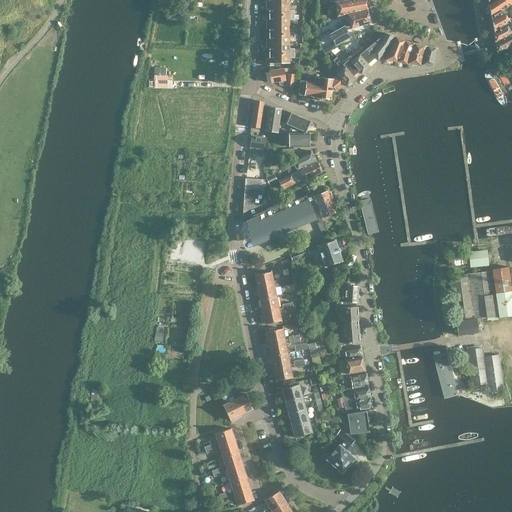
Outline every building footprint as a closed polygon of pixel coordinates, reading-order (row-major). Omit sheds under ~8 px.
[(328,0),(328,2),(334,1),(337,17),(347,15),(367,10),(368,0),(328,0)] [(511,0),(495,0),(488,5),(491,17),(502,11),(511,3),(511,0)] [(289,5),(265,5),(265,10),(269,10),(269,15),(289,15),(294,15),(294,10),(289,10),(289,5)] [(349,37),(346,30),(351,29),(371,23),(367,10),(347,15),(349,23),(339,26),(339,30),(331,34),(333,36),(331,37),(334,43),(322,50),(325,55),(331,51),(343,44),(341,41),(349,37)] [(502,11),(491,17),(494,32),(510,24),(502,11)] [(269,20),(265,20),(265,25),(289,25),(289,19),(298,19),(298,15),(294,15),(289,15),(269,15),(269,20)] [(510,24),(494,32),(495,41),(495,42),(511,33),(511,26),(511,24),(510,24)] [(289,25),(265,25),(265,29),(269,29),(269,34),(294,34),(294,29),(289,30),(289,25)] [(511,33),(495,42),(497,53),(505,49),(507,51),(511,50),(511,51),(511,33)] [(265,39),(265,44),(289,43),(289,39),(294,39),(294,34),(269,34),(269,39),(265,39)] [(393,37),(385,34),(365,50),(364,51),(363,51),(359,54),(352,60),(350,56),(347,58),(341,62),(341,63),(344,66),(345,66),(356,78),(370,66),(377,60),(389,45),(393,37)] [(395,37),(390,49),(385,59),(396,61),(400,52),(405,41),(395,37)] [(400,52),(396,61),(407,63),(413,44),(405,41),(400,52)] [(289,43),(265,44),(266,48),(269,48),(269,53),(294,53),(294,49),(289,49),(289,43)] [(413,44),(407,63),(420,65),(426,46),(413,44)] [(426,46),(420,65),(433,64),(437,48),(426,46)] [(361,47),(350,56),(352,60),(359,54),(363,51),(364,51),(361,47)] [(266,66),(268,65),(273,65),(273,63),(289,63),(289,58),(294,58),(299,58),(299,53),(294,53),(269,53),(269,58),(266,59),(266,66)] [(344,66),(341,63),(337,57),(333,60),(340,68),(336,72),(337,73),(336,74),(337,76),(347,86),(356,78),(345,66),(344,66)] [(154,68),(154,76),(166,76),(166,68),(154,68)] [(283,69),(269,71),(271,84),(280,82),(280,86),(289,86),(289,87),(293,87),(294,80),(294,76),(285,75),(283,69)] [(167,76),(166,76),(154,76),(154,89),(172,89),(172,81),(167,81),(167,76)] [(298,95),(304,96),(313,97),(312,99),(321,100),(321,98),(331,99),(332,91),(336,91),(345,84),(337,76),(334,79),(315,77),(306,76),(306,81),(300,81),(298,95)] [(492,77),(487,80),(497,98),(502,95),(492,77)] [(251,127),(260,128),(260,124),(264,125),(265,116),(262,115),(264,102),(254,101),(251,127)] [(281,109),(268,107),(265,131),(277,132),(281,109)] [(288,119),(286,124),(298,129),(305,132),(310,121),(291,113),(290,114),(288,114),(287,117),(288,119)] [(308,133),(289,133),(289,147),(308,147),(308,133)] [(266,137),(251,135),(249,148),(264,150),(266,137)] [(294,154),(293,149),(282,149),(284,157),(294,154)] [(291,161),(285,164),(290,174),(291,174),(292,174),(296,172),(302,169),(316,162),(311,151),(291,161)] [(296,172),(292,174),(294,180),(302,176),(304,181),(321,172),(316,162),(302,169),(296,172)] [(263,187),(277,181),(273,174),(270,175),(266,173),(266,180),(264,180),(263,187)] [(290,174),(278,180),(282,189),(296,183),(294,180),(292,174),(291,174),(290,174)] [(263,182),(245,181),(242,220),(243,220),(246,219),(247,221),(252,245),(315,218),(314,215),(319,213),(310,194),(294,201),(293,199),(295,198),(295,197),(262,211),(263,187),(264,180),(264,179),(263,179),(263,182)] [(316,189),(314,183),(303,188),(306,193),(316,189)] [(319,213),(321,218),(337,211),(328,191),(313,197),(311,193),(310,194),(319,213)] [(272,195),(266,198),(265,207),(275,203),(272,195)] [(370,202),(360,205),(368,234),(378,231),(370,202)] [(319,268),(341,260),(335,241),(318,246),(322,259),(317,260),(319,268)] [(289,254),(291,258),(292,261),(310,254),(307,247),(289,254)] [(448,255),(448,265),(469,264),(470,268),(488,266),(487,250),(468,252),(468,254),(448,255)] [(491,271),(498,316),(498,317),(511,315),(511,293),(508,267),(491,270),(491,271)] [(271,272),(254,275),(257,287),(288,281),(287,278),(277,280),(275,271),(271,272)] [(498,316),(491,271),(449,277),(456,322),(479,319),(498,316)] [(310,284),(307,273),(300,275),(303,285),(310,284)] [(288,281),(257,287),(259,300),(276,296),(274,287),(288,284),(288,281)] [(342,290),(336,305),(341,305),(341,304),(354,304),(354,302),(357,303),(358,286),(355,286),(349,286),(345,285),(345,290),(342,290)] [(276,296),(259,300),(262,312),(279,308),(276,296)] [(341,305),(336,305),(335,306),(336,312),(341,312),(342,318),(344,317),(344,325),(358,324),(358,321),(357,307),(353,307),(352,305),(354,305),(354,304),(341,304),(341,305)] [(279,308),(262,312),(264,324),(281,321),(279,313),(283,312),(283,311),(293,309),(293,306),(282,307),(279,308)] [(481,332),(479,319),(456,322),(458,335),(478,332),(481,332)] [(359,329),(358,324),(344,325),(345,333),(343,333),(343,339),(337,340),(338,346),(344,345),(344,343),(360,342),(359,329)] [(269,344),(285,341),(289,340),(299,338),(299,335),(288,337),(285,338),(283,328),(266,332),(269,344)] [(155,333),(154,340),(162,342),(163,334),(155,333)] [(285,341),(269,344),(271,356),(287,353),(286,344),(289,343),(300,341),(299,338),(289,340),(285,341)] [(315,343),(308,344),(307,345),(310,358),(311,357),(319,355),(320,355),(319,350),(317,351),(316,345),(315,343)] [(466,350),(467,350),(472,386),(487,384),(488,393),(503,391),(498,354),(483,356),(482,347),(481,345),(466,348),(466,350)] [(360,346),(344,349),(338,351),(339,356),(345,355),(345,357),(346,359),(346,360),(362,357),(360,346)] [(445,351),(434,354),(445,395),(456,393),(445,351)] [(287,353),(271,356),(273,368),(304,362),(304,359),(293,361),(293,359),(289,360),(287,353)] [(319,355),(311,357),(313,365),(321,363),(319,355)] [(346,359),(338,361),(341,376),(347,374),(365,371),(364,366),(362,357),(346,360),(346,359)] [(304,362),(273,368),(276,381),(292,378),(291,370),(294,370),(294,368),(300,367),(305,366),(304,362)] [(366,374),(350,377),(345,377),(346,385),(351,384),(352,389),(368,386),(366,374)] [(299,384),(281,389),(285,402),(302,397),(299,384)] [(369,388),(353,391),(354,396),(349,397),(349,396),(342,397),(343,403),(370,397),(369,388)] [(245,394),(234,400),(241,415),(253,409),(245,394)] [(302,397),(285,402),(288,413),(306,408),(302,397)] [(370,397),(343,403),(344,407),(345,409),(347,414),(353,413),(351,406),(355,405),(357,411),(372,408),(370,397)] [(234,400),(223,405),(230,421),(241,415),(234,400)] [(306,408),(288,413),(291,425),(309,420),(306,408)] [(353,413),(347,414),(348,425),(367,422),(366,411),(353,413)] [(309,420),(291,425),(294,437),(312,433),(309,420)] [(344,423),(339,430),(346,434),(348,435),(354,440),(355,440),(354,438),(352,434),(369,432),(367,422),(348,425),(344,423)] [(231,429),(215,434),(219,446),(235,441),(231,429)] [(340,430),(333,438),(340,444),(339,445),(345,450),(354,441),(342,432),(340,430)] [(235,441),(219,446),(215,447),(205,450),(206,453),(216,450),(216,451),(220,450),(222,458),(239,452),(235,441)] [(339,445),(326,459),(342,473),(349,465),(352,464),(354,462),(354,459),(355,458),(345,450),(339,445)] [(239,452),(222,458),(226,469),(242,464),(239,452)] [(242,464),(226,469),(230,481),(246,476),(242,464)] [(246,476),(230,481),(234,493),(250,488),(246,476)] [(250,488),(234,493),(238,505),(253,500),(250,488)] [(279,491),(265,500),(271,511),(286,502),(279,491)] [(292,511),(286,502),(271,511),(292,511)]
